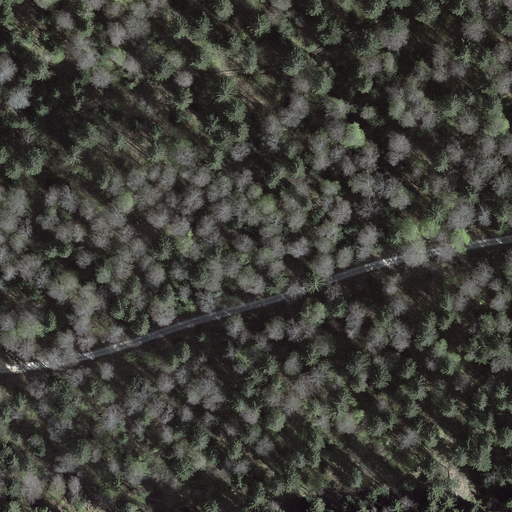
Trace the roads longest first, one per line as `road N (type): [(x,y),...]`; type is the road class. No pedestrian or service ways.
road 1 (unclassified): [(511,239),(365,267),(111,349),(0,370)]
road 2 (track): [(0,54),(68,79),(168,80),(276,67),(307,58),(405,0)]
road 3 (track): [(0,146),(113,95),(168,80)]
